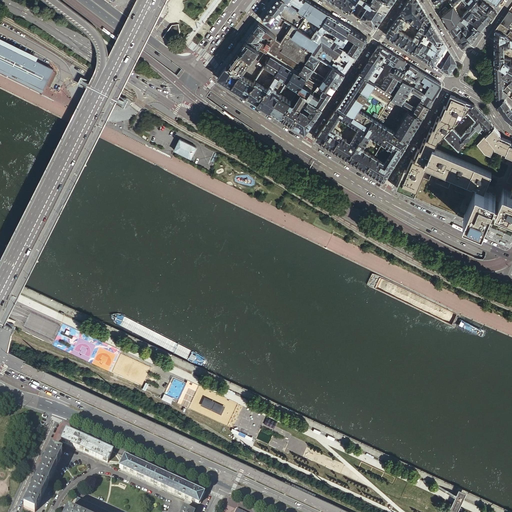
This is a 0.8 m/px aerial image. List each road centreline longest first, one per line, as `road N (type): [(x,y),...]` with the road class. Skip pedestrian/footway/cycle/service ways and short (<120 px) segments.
road 1 (primary): [(327,166),(209,94),(83,0)]
road 2 (primary): [(0,292),(102,87)]
road 3 (primary): [(330,205),(511,298)]
road 4 (primary): [(330,205),(375,217),(511,283)]
road 5 (secondary): [(235,475),(67,397)]
road 6 (secondary): [(62,408),(222,482)]
road 7 (primary): [(188,116),(330,205)]
road 8 (primary): [(0,0),(133,77)]
road 9 (primary): [(511,267),(379,197)]
road 10 (primary): [(511,257),(379,197)]
road 11 (residential): [(453,82),(379,197)]
road 12 (residential): [(302,146),(376,35)]
road 13 (primary): [(302,146),(196,74)]
